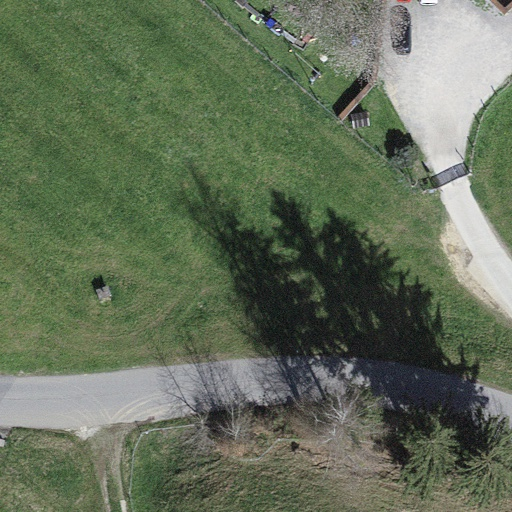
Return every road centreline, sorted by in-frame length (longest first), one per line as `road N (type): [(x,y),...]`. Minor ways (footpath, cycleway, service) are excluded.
road 1 (unclassified): [(511,414),(386,383),(290,378),(0,399)]
road 2 (track): [(471,31),(448,89),(451,180),(511,282)]
road 3 (track): [(118,511),(103,392)]
